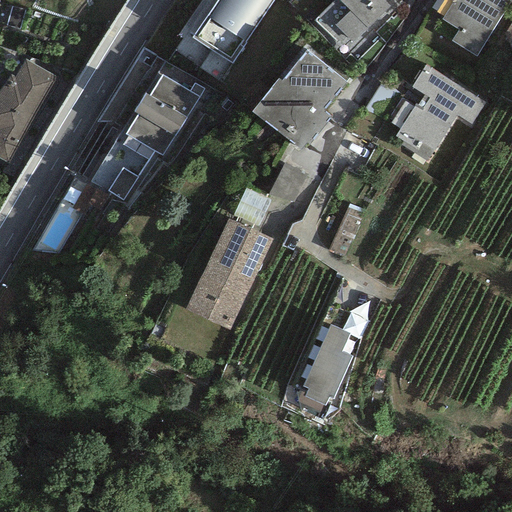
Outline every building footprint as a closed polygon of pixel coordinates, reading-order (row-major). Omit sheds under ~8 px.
[(232,63),(273,0),(217,0),(192,37),(232,63)] [(334,0),(313,20),(342,51),(366,30),(390,7),(384,1),(384,0),(334,0)] [(440,20),(458,31),(451,42),(475,57),(510,1),(508,0),(449,0),(452,2),(440,20)] [(306,50),(280,82),(277,80),(251,112),(298,150),(309,136),(312,138),(330,117),(322,111),(345,82),(306,50)] [(57,78),(25,60),(14,77),(11,74),(0,88),(0,160),(1,161),(7,164),(57,78)] [(415,104),(413,106),(404,101),(390,123),(399,129),(394,136),(429,158),(456,115),(472,125),(486,102),(426,64),(411,87),(423,94),(416,105),(415,104)] [(162,156),(199,97),(188,92),(162,75),(149,96),(144,93),(132,113),(136,116),(125,134),(162,156)] [(188,92),(199,97),(204,89),(193,83),(188,92)] [(280,152),(269,185),(296,195),(308,161),(280,152)] [(122,201),(137,178),(122,168),(107,191),(122,201)] [(258,227),(270,200),(244,189),(233,216),(258,227)] [(343,258),(365,210),(349,203),(328,251),(343,258)] [(231,330),(272,238),(228,219),(184,309),(231,330)] [(348,334),(329,326),(302,387),(308,389),(305,397),(323,405),(326,397),(332,399),(350,358),(340,353),(348,334)]
